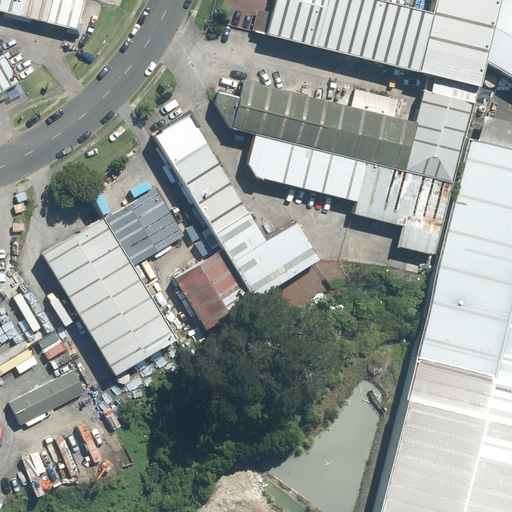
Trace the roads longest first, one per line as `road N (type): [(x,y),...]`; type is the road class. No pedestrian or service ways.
road 1 (unclassified): [(169,0),(107,95),(72,126),(0,167)]
road 2 (unknown): [(107,95),(0,28)]
